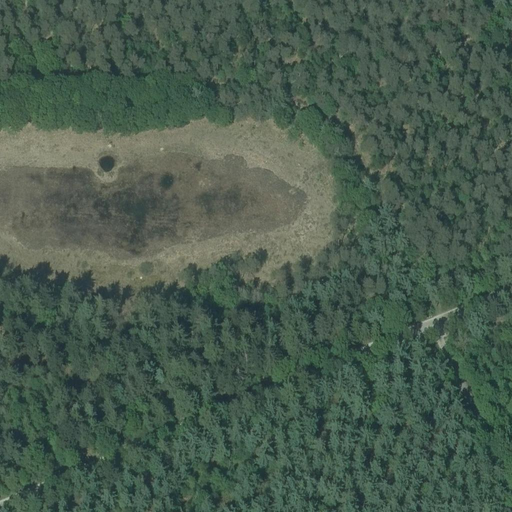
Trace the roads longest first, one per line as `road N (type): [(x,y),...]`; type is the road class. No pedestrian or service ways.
road 1 (unclassified): [(0,507),(432,323)]
road 2 (unclassified): [(511,497),(432,323)]
